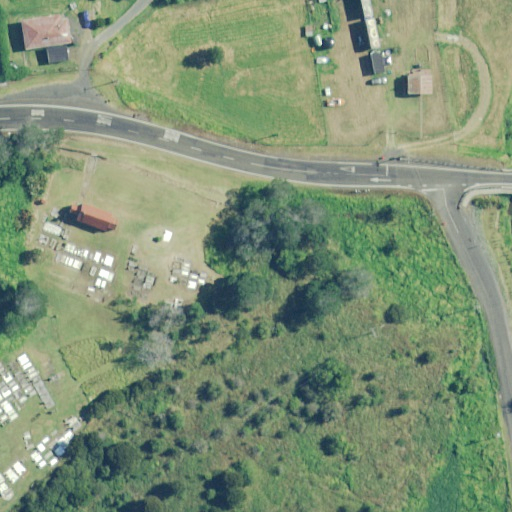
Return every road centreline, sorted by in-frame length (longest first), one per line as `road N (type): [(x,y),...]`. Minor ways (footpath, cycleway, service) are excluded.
road 1 (primary): [(0,120),(97,122),(275,168),(436,176)]
road 2 (residential): [(436,176),(496,321),(511,414)]
